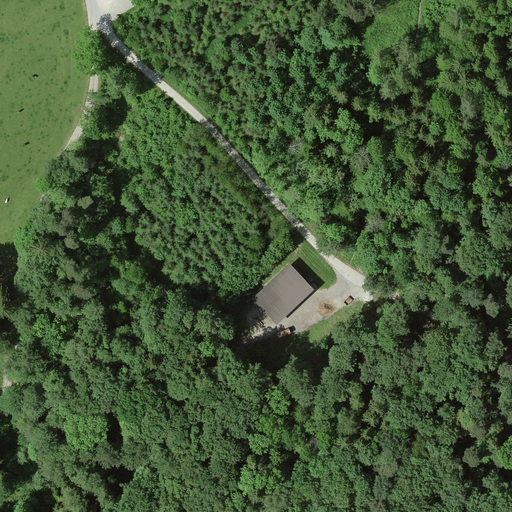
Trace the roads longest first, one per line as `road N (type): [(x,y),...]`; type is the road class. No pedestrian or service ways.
road 1 (track): [(7,405),(29,242),(91,100),(93,9)]
road 2 (track): [(353,273),(121,47),(93,9)]
road 3 (track): [(91,401),(264,335),(353,273)]
road 4 (track): [(511,357),(353,273)]
